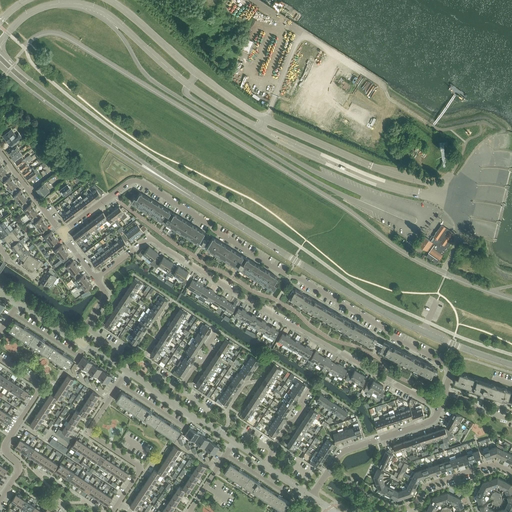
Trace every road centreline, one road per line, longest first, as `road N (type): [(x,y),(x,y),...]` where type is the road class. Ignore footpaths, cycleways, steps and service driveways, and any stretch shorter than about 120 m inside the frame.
road 1 (secondary): [(4,35),(50,5),(94,8),(187,84),(258,128),(365,178),(431,195),(445,191)]
road 2 (secondary): [(511,364),(355,296),(153,172)]
road 3 (residential): [(439,406),(148,238),(95,279)]
road 4 (secondary): [(445,191),(240,105),(108,0)]
road 5 (residential): [(444,392),(444,363),(133,180)]
road 6 (residential): [(511,472),(478,467),(424,486),(415,504),(396,510),(329,470)]
road 7 (secondary): [(153,172),(3,54)]
road 8 (secondary): [(0,65),(153,172)]
road 9 (residential): [(112,511),(140,469),(90,431),(127,371)]
road 10 (residential): [(0,501),(19,470),(4,443),(40,388),(0,358)]
road 11 (residential): [(329,470),(340,452),(430,421),(439,406)]
